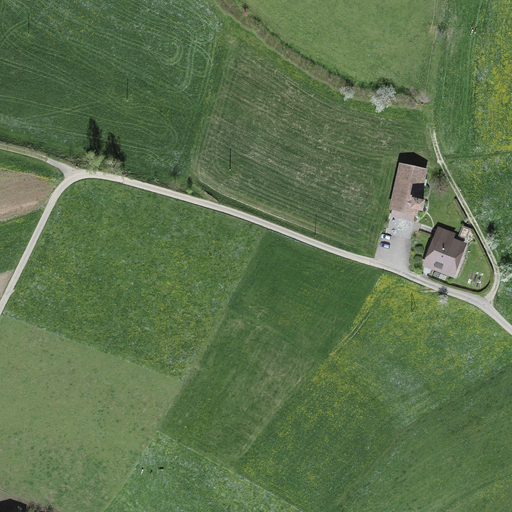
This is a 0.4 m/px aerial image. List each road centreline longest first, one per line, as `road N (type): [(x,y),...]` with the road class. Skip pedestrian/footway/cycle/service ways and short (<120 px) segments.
road 1 (unclassified): [(0,308),(57,191),(94,174),(213,205),(391,268),(483,306),(511,331)]
road 2 (track): [(483,306),(494,266),(436,147),(423,76)]
